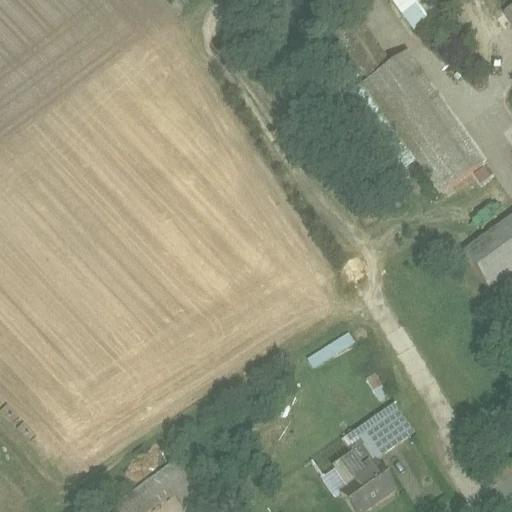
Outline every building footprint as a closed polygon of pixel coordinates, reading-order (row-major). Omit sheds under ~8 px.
[(426,0),(393,0),(393,1),(418,37),(441,21),(426,0)] [(364,88),(391,69),(357,20),(329,38),(336,48),(330,53),(350,81),(356,77),(364,88)] [(481,167),(407,59),(391,69),(364,88),(439,196),(481,167)] [(511,274),(511,224),(473,252),(497,285),(511,274)] [(308,358),(348,338),(343,328),(303,348),(308,358)] [(353,337),(310,359),(315,370),(359,347),(353,337)] [(393,411),(358,435),(377,463),(413,439),(393,411)] [(332,474),(357,511),(370,511),(397,494),(382,473),(375,478),(368,467),(358,474),(350,462),(332,474)] [(175,465),(113,509),(115,511),(153,511),(190,486),(175,465)]
